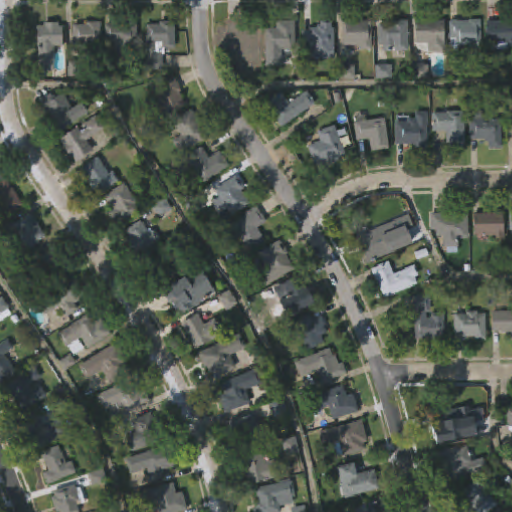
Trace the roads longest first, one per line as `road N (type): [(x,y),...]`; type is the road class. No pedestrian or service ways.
road 1 (residential): [(219,511),(165,358),(11,126),(8,0)]
road 2 (residential): [(424,511),(350,299),(211,78),(201,0)]
road 3 (residential): [(306,221),(355,192),(399,183),(511,184)]
road 4 (residential): [(381,374),(511,373)]
